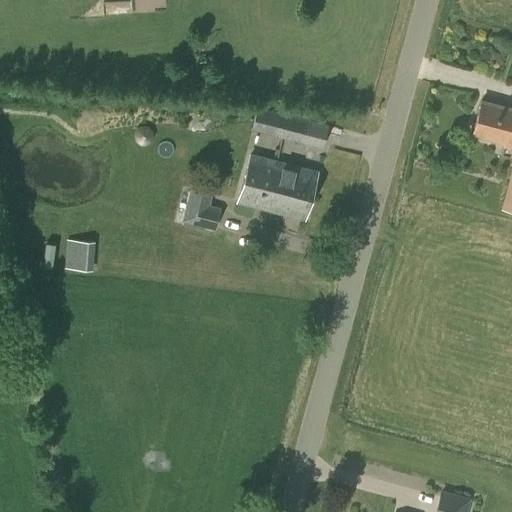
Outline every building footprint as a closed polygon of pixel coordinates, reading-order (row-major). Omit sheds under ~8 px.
[(511,109),(481,102),(473,132),(505,140),(504,144),(511,145),(511,109)] [(282,135),(282,137),(303,143),(309,119),(279,111),(273,133),(282,135)] [(276,161),(250,154),(238,199),(265,206),(269,191),(268,191),(277,162),(276,161)] [(269,191),(265,206),(304,216),(315,171),(276,161),(277,162),(268,191),(269,191)] [(511,163),(500,208),(511,211),(511,163)] [(215,230),(221,207),(210,204),(212,193),(190,187),(181,221),(215,230)] [(92,269),(95,242),(73,240),(71,268),(92,269)] [(466,511),(471,497),(440,489),(433,511),(466,511)]
